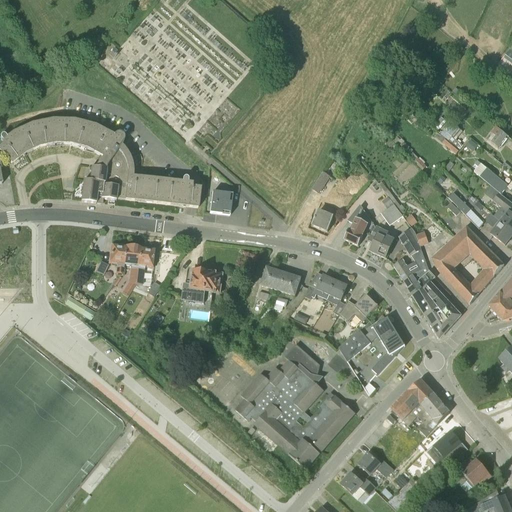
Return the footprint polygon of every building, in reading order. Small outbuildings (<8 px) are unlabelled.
[(114,59),(119,53),(114,49),(109,55),(114,59)] [(103,184),(105,170),(121,147),(123,143),(124,141),(124,139),(123,137),(122,136),(121,135),(119,134),(116,135),(115,136),(114,137),(95,127),(74,122),(53,121),(32,125),(13,134),(7,139),(5,137),(4,136),(4,135),(2,135),(1,136),(0,137),(0,139),(1,140),(4,145),(0,148),(0,152),(12,164),(18,160),(25,154),(33,151),(39,148),(46,146),(55,145),(64,145),(71,145),(78,147),(87,149),(94,153),(100,156),(92,168),(91,168),(90,182),(83,181),(81,203),(96,205),(96,203),(102,204),(103,200),(116,202),(116,200),(118,185),(103,184)] [(446,141),(459,152),(468,141),(461,135),(463,133),(456,127),(455,128),(450,124),(444,131),(452,138),(449,142),(446,140),(446,141)] [(487,140),(492,143),(498,149),(507,137),(497,128),(487,140)] [(396,138),(393,141),(421,171),(426,167),(396,138)] [(443,145),(456,156),(459,152),(446,141),(443,145)] [(200,190),(191,189),(192,185),(188,185),(188,182),(188,181),(187,180),(186,179),(184,179),(183,180),(182,181),(182,182),(182,184),(137,179),(132,178),(133,171),(131,164),(129,158),(126,152),(121,147),(105,170),(103,184),(118,185),(116,200),(186,208),(197,210),(200,190)] [(448,173),(453,166),(450,164),(444,171),(448,173)] [(499,193),(501,195),(508,186),(481,164),(474,173),(499,193)] [(322,188),(324,188),(330,177),(323,173),(312,190),(318,194),(322,188)] [(401,216),(404,214),(405,213),(403,211),(405,210),(401,206),(400,207),(381,182),(378,185),(384,192),(383,192),(390,201),(401,216)] [(232,196),(213,193),(210,214),(229,217),(232,196)] [(505,217),(501,222),(511,231),(511,214),(510,212),(511,209),(511,203),(501,195),(499,193),(493,201),(503,209),(500,213),(505,217)] [(469,211),(460,203),(455,199),(452,203),(456,207),(465,216),(469,211)] [(402,217),(401,216),(390,201),(383,205),(387,210),(380,215),(388,226),(393,222),(394,223),(402,217)] [(456,217),(460,212),(451,204),(447,208),(456,217)] [(335,211),(321,206),(313,226),(327,232),(335,211)] [(358,221),(363,211),(360,207),(347,222),(353,225),(350,232),(349,231),(344,241),(358,247),(363,238),(362,237),(367,225),(358,221)] [(505,246),(511,236),(511,231),(501,222),(492,216),(483,228),(505,246)] [(376,239),(370,253),(385,259),(393,241),(385,238),(387,234),(380,231),(381,230),(376,228),(370,236),(376,239)] [(456,238),(494,278),(505,266),(466,228),(456,238)] [(402,261),(393,267),(403,283),(412,277),(416,283),(424,277),(429,273),(428,273),(429,272),(421,251),(414,234),(411,230),(399,238),(415,263),(407,268),(402,261)] [(420,247),(428,244),(424,231),(415,235),(420,247)] [(494,278),(456,238),(432,260),(437,272),(449,285),(469,305),(478,296),(485,289),(494,278)] [(124,266),(126,247),(111,246),(109,265),(117,266),(116,276),(123,276),(124,266)] [(129,284),(136,285),(140,249),(132,248),(133,247),(128,247),(128,248),(126,247),(124,266),(131,267),(129,284)] [(145,268),(153,269),(155,251),(140,249),(136,285),(142,286),(145,268)] [(104,276),(109,266),(100,262),(96,272),(104,276)] [(261,287),(273,290),(278,272),(267,269),(261,287)] [(223,274),(216,274),(193,270),(192,278),(193,278),(192,285),(184,284),(182,301),(204,304),(206,292),(220,294),(223,274)] [(283,294),(289,276),(278,272),(273,290),(283,294)] [(426,286),(429,283),(434,279),(429,273),(424,277),(416,283),(412,277),(403,283),(413,298),(432,327),(425,317),(438,309),(433,303),(430,298),(422,289),(425,286),(426,286)] [(154,298),(161,287),(166,279),(160,275),(148,294),(154,298)] [(301,279),(289,276),(283,294),(295,297),(298,289),(300,290),(303,287),(299,284),(301,279)] [(323,277),(317,291),(329,296),(335,282),(323,277)] [(511,279),(489,307),(495,314),(511,302),(511,301),(511,279)] [(335,282),(329,296),(327,301),(338,306),(333,313),(339,317),(340,315),(346,305),(340,303),(347,287),(335,282)] [(433,303),(441,295),(429,283),(426,286),(425,286),(422,289),(430,298),(433,303)] [(310,286),(305,298),(310,301),(312,298),(315,299),(317,294),(314,292),(316,289),(310,286)] [(238,306),(247,294),(244,292),(235,304),(238,306)] [(272,297),(260,293),(257,300),(270,304),(272,297)] [(346,305),(340,315),(349,323),(355,316),(362,323),(378,307),(366,295),(353,309),(346,305)] [(441,295),(433,303),(438,309),(441,313),(441,314),(451,306),(441,295)] [(69,298),(65,305),(82,314),(92,320),(95,314),(85,308),(69,298)] [(286,308),(288,301),(278,298),(275,310),(281,312),(282,307),(286,308)] [(190,318),(211,318),(211,301),(205,301),(205,304),(191,304),(190,318)] [(511,318),(511,302),(495,314),(502,321),(511,318)] [(460,316),(451,306),(441,314),(451,326),(460,316)] [(425,317),(432,327),(433,329),(442,323),(438,316),(441,313),(438,309),(425,317)] [(451,326),(441,314),(441,313),(438,316),(442,323),(433,329),(439,340),(451,326)] [(374,328),(382,341),(396,333),(388,320),(374,328)] [(125,330),(120,338),(126,342),(131,334),(125,330)] [(360,331),(346,343),(339,349),(348,363),(370,344),(360,331)] [(405,347),(396,333),(382,341),(389,352),(372,370),(378,376),(395,357),(393,354),(405,347)] [(252,427),(308,472),(320,457),(277,423),(285,413),(289,417),(294,411),(304,418),(324,393),(318,388),(323,382),(317,376),(323,368),(296,347),(285,360),(287,362),(280,372),(276,369),(267,379),(261,374),(242,398),(244,400),(235,412),(252,426),(252,427)] [(511,350),(500,361),(505,365),(502,368),(507,374),(510,371),(511,373),(511,350)] [(408,392),(406,393),(422,407),(434,395),(420,381),(409,392),(408,392)] [(372,396),(378,389),(371,383),(365,390),(372,396)] [(322,455),(357,415),(332,393),(320,406),(332,416),(308,442),(322,455)] [(425,410),(422,407),(406,393),(391,410),(409,427),(425,410)] [(403,453),(391,465),(395,469),(403,461),(421,442),(430,433),(437,426),(449,413),(434,395),(422,407),(425,410),(418,418),(422,423),(418,428),(417,429),(419,431),(417,434),(416,435),(419,437),(418,438),(409,447),(403,453)] [(443,440),(434,449),(445,460),(439,466),(445,473),(451,467),(460,458),(454,451),(461,444),(458,440),(454,436),(453,436),(450,433),(445,438),(443,440)] [(398,449),(403,453),(409,447),(404,442),(398,449)] [(359,465),(371,476),(377,470),(387,479),(394,471),(385,463),(382,467),(368,455),(359,465)] [(477,466),(475,463),(471,467),(467,463),(457,472),(463,478),(464,477),(469,481),(468,482),(472,488),(474,487),(479,483),(481,485),(487,481),(484,478),(489,474),(479,464),(477,466)] [(370,496),(373,493),(373,492),(376,489),(367,480),(363,484),(351,474),(341,485),(353,496),(360,488),(370,496)] [(497,491),(479,502),(468,510),(468,511),(511,511),(504,496),(500,498),(497,491)]
